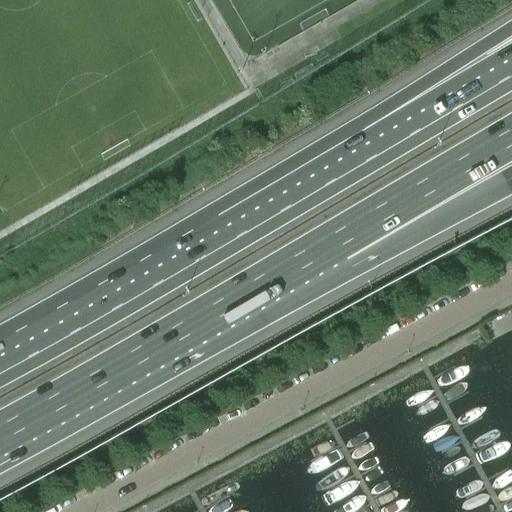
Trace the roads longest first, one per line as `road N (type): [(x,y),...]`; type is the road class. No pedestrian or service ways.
road 1 (unclassified): [(85,511),(511,288)]
road 2 (motorway): [(408,129),(0,363)]
road 3 (motorway): [(0,431),(334,239)]
road 4 (motorway): [(334,239),(511,135)]
road 5 (motorway): [(334,239),(511,176)]
road 6 (motorway): [(511,43),(408,129)]
road 7 (motorway): [(511,67),(408,129)]
